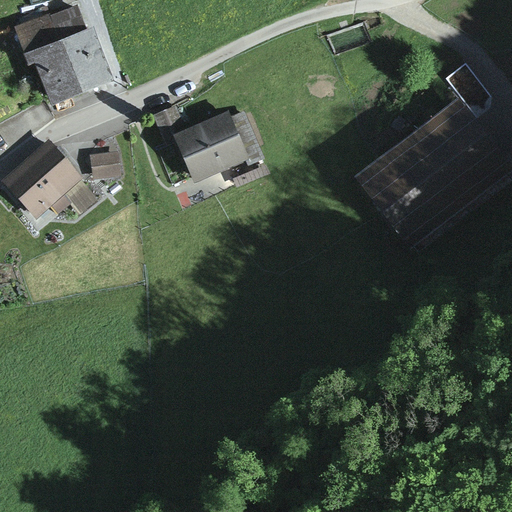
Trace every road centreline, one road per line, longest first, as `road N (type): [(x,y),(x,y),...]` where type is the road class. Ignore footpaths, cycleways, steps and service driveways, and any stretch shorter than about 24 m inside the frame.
road 1 (residential): [(0,180),(70,124),(306,20),(388,0)]
road 2 (track): [(379,2),(484,55),(511,95)]
